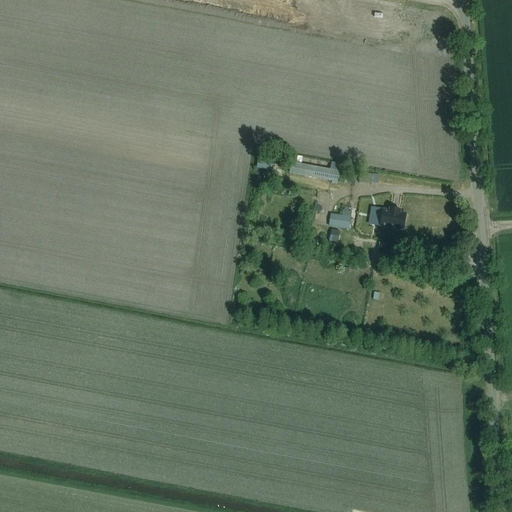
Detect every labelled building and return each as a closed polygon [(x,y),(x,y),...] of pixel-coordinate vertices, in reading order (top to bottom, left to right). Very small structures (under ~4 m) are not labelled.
[(340,165),(331,163),(330,170),(291,163),(289,174),(337,183),(340,165)] [(382,211),(380,227),(403,231),(406,215),(399,214),(400,211),(390,209),(389,212),(382,211)] [(346,233),(349,233),(351,218),(330,215),(328,228),(346,230),(346,233)] [(337,244),(339,233),(331,231),(329,242),(337,244)] [(343,273),(351,275),(352,268),(344,266),(343,273)]
